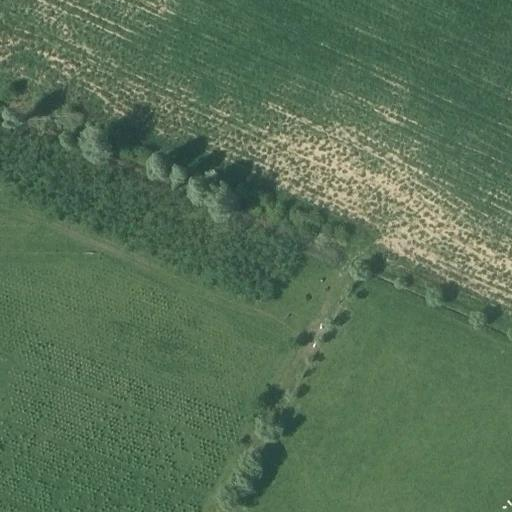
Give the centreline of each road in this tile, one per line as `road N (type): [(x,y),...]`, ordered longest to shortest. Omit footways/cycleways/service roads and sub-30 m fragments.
road 1 (track): [(511,319),(0,92)]
road 2 (track): [(206,511),(353,249)]
